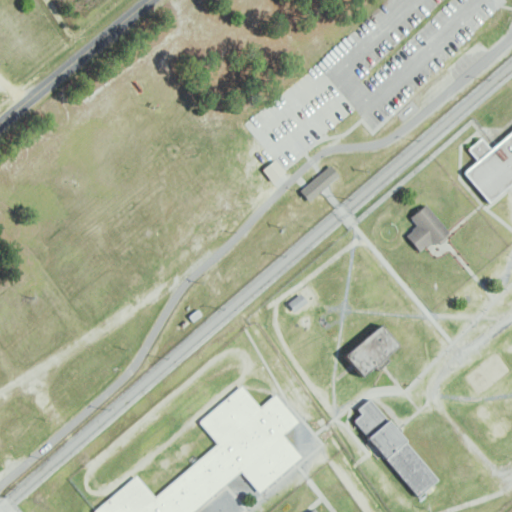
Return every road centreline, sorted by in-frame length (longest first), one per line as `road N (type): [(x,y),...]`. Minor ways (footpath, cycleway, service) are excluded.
road 1 (residential): [(511,35),(397,134),(319,153),(185,283),(122,379),(0,482)]
road 2 (tertiary): [(155,0),(0,125)]
